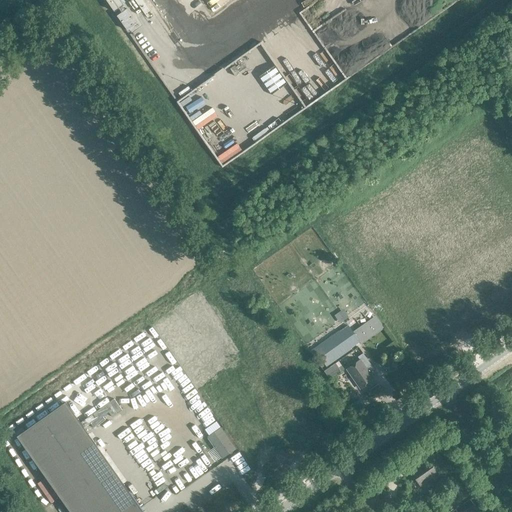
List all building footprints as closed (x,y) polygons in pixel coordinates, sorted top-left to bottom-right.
[(119,0),(105,0),(114,12),(117,10),(119,13),(116,16),(127,31),(137,24),(126,9),(123,11),(120,7),(123,5),(119,0)] [(140,0),(133,0),(144,15),(148,11),(140,0)] [(403,262),(378,280),(417,335),(442,318),(403,262)] [(316,353),(324,363),(348,346),(351,349),(356,345),(344,329),(339,332),(341,335),(316,353)] [(370,364),(363,354),(357,357),(360,361),(347,370),(360,389),(374,380),(365,367),(370,364)] [(331,367),(324,372),(330,380),(336,375),(331,367)] [(143,511),(66,402),(17,437),(69,511),(143,511)] [(424,464),(411,473),(420,486),(437,474),(428,462),(435,457),(431,450),(419,458),(424,464)]
